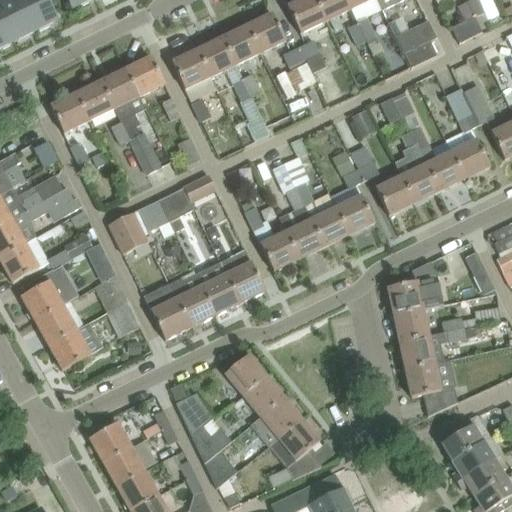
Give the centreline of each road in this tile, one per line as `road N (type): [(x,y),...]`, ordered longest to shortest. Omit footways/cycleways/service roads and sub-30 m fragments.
road 1 (residential): [(47,430),(238,336),(267,333),(359,290)]
road 2 (residential): [(173,0),(0,92)]
road 3 (residential): [(359,290),(382,267),(511,206)]
road 4 (residential): [(395,431),(359,290)]
